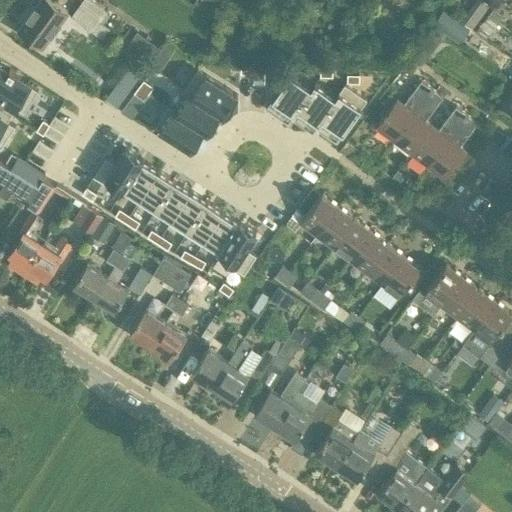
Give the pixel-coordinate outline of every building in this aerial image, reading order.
[(41,47),(67,12),(50,0),(40,0),(19,30),(41,47)] [(92,0),(81,0),(78,6),(109,29),(110,28),(118,34),(126,24),(108,11),(92,0)] [(489,0),(474,0),(462,17),(476,27),(494,3),(489,0)] [(109,29),(78,6),(70,16),(102,39),(109,29)] [(486,16),(497,23),(503,14),(493,7),(486,16)] [(497,23),(486,16),(475,31),(485,39),(497,23)] [(446,35),(434,26),(419,46),(431,54),(446,35)] [(128,46),(150,62),(159,50),(137,34),(128,46)] [(408,63),(403,69),(410,74),(415,68),(416,66),(410,61),(408,63)] [(0,64),(0,105),(12,113),(13,111),(16,106),(24,112),(38,90),(13,73),(15,70),(10,67),(8,70),(0,64)] [(241,65),(241,73),(253,73),(253,65),(241,65)] [(253,65),(253,73),(265,74),(265,66),(253,65)] [(321,68),(320,76),(332,76),(333,68),(321,68)] [(184,89),(188,92),(188,91),(221,112),(220,113),(224,115),(224,114),(237,94),(197,69),(184,89)] [(291,72),(266,107),(288,123),(292,117),(291,117),(312,87),(311,86),(291,72)] [(348,72),(348,80),(360,81),(360,73),(348,72)] [(144,79),(139,85),(149,93),(153,86),(144,79)] [(394,140),(432,89),(421,80),(402,104),(396,100),(376,127),(394,140)] [(312,87),(291,117),(292,117),(313,132),(316,127),(315,126),(337,96),(336,96),(315,81),(311,86),(312,87)] [(342,87),(362,102),(367,96),(347,81),(342,87)] [(139,85),(134,92),(144,99),(149,93),(139,85)] [(126,94),(116,86),(106,99),(116,106),(126,94)] [(443,97),(432,89),(394,140),(411,153),(431,125),(425,121),(443,97)] [(337,96),(315,126),(316,127),(337,141),(362,106),(339,90),(336,96),(337,96)] [(511,90),(501,105),(503,106),(500,110),(510,118),(511,114),(511,90)] [(177,109),(176,110),(204,128),(203,129),(207,132),(208,131),(220,113),(221,112),(188,91),(188,92),(177,109)] [(168,105),(155,125),(191,148),(203,129),(204,128),(176,110),(177,109),(168,104),(168,105)] [(0,146),(1,147),(15,125),(7,120),(12,113),(0,105),(0,146)] [(438,130),(431,125),(411,153),(428,165),(466,114),(455,106),(438,130)] [(466,114),(428,165),(446,179),(466,152),(459,147),(477,122),(466,114)] [(43,119),(36,129),(43,134),(50,124),(43,119)] [(106,156),(94,175),(121,193),(125,188),(124,188),(143,159),(138,155),(126,148),(116,163),(106,156)] [(0,183),(28,201),(39,184),(0,159),(0,183)] [(143,159),(124,188),(125,188),(140,198),(159,169),(143,159)] [(159,169),(140,198),(145,201),(156,209),(175,180),(159,169)] [(28,201),(26,204),(38,211),(54,187),(42,179),(39,184),(28,201)] [(175,180),(156,209),(171,218),(172,219),(191,190),(175,180)] [(86,187),(81,194),(91,201),(96,194),(86,187)] [(322,193),(321,195),(313,189),(292,216),(317,235),(339,206),(322,193)] [(171,218),(169,222),(170,223),(186,233),(207,201),(191,190),(172,219),(171,218)] [(104,214),(84,201),(72,220),(92,233),(104,214)] [(207,201),(186,233),(202,244),(203,244),(205,240),(223,211),(207,201)] [(355,218),(339,206),(317,235),(333,247),(355,218)] [(119,209),(114,216),(125,222),(129,215),(119,209)] [(22,273),(45,238),(34,231),(42,218),(32,211),(21,229),(23,230),(8,254),(13,257),(9,263),(10,266),(22,273)] [(223,211),(205,240),(220,250),(221,250),(240,221),(223,211)] [(129,215),(125,222),(135,229),(139,222),(129,215)] [(114,223),(103,216),(91,235),(102,242),(114,223)] [(371,230),(355,218),(333,247),(349,259),(371,230)] [(220,250),(216,255),(217,256),(244,273),(257,254),(246,247),(256,232),(240,221),(221,250),(220,250)] [(152,228),(147,235),(158,242),(162,235),(152,228)] [(111,245),(122,252),(131,236),(121,230),(111,245)] [(371,230),(349,259),(365,271),(387,242),(371,230)] [(143,239),(134,234),(122,254),(115,265),(123,271),(143,239)] [(162,235),(158,242),(167,248),(172,241),(162,235)] [(56,246),(45,238),(22,273),(35,281),(38,281),(41,275),(46,278),(61,254),(63,256),(71,244),(61,237),(56,246)] [(387,242),(365,271),(382,283),(404,254),(387,242)] [(122,254),(113,248),(106,260),(115,265),(122,254)] [(184,250),(180,257),(191,263),(195,256),(184,250)] [(420,266),(404,254),(382,283),(399,295),(420,266)] [(153,272),(180,289),(190,273),(163,256),(153,272)] [(195,256),(191,263),(201,269),(205,262),(195,256)] [(94,298),(108,276),(87,263),(74,285),(94,298)] [(446,263),(425,292),(420,288),(413,299),(434,315),(442,305),(463,276),(446,263)] [(283,281),(291,271),(283,265),(275,275),(283,281)] [(141,266),(132,279),(144,286),(153,272),(141,266)] [(291,271),(283,281),(290,286),(297,276),(291,271)] [(128,289),(108,276),(94,298),(115,311),(128,289)] [(463,276),(442,305),(458,317),(480,288),(463,276)] [(229,294),(234,288),(224,281),(219,287),(229,294)] [(316,303),(324,293),(307,281),(300,291),(316,303)] [(277,283),(269,296),(284,307),(293,294),(277,283)] [(480,288),(458,317),(474,329),(496,300),(480,288)] [(180,298),(172,292),(165,303),(173,309),(180,298)] [(324,293),(316,303),(324,308),(325,306),(334,313),(340,305),(324,293)] [(180,298),(173,309),(181,314),(189,303),(180,298)] [(463,344),(463,345),(478,356),(490,365),(511,336),(501,328),(511,313),(511,311),(496,300),(474,329),(463,344)] [(150,346),(166,321),(146,308),(130,333),(150,346)] [(350,325),(358,315),(350,310),(343,320),(350,325)] [(358,315),(350,325),(358,331),(366,321),(358,315)] [(166,321),(150,346),(170,359),(186,334),(166,321)] [(401,359),(409,349),(387,332),(379,343),(401,359)] [(288,335),(284,342),(268,366),(280,373),(300,343),(288,335)] [(511,335),(511,336),(490,365),(501,373),(504,368),(511,374),(511,335)] [(231,398),(232,399),(248,374),(258,380),(268,366),(284,342),(277,337),(269,349),(264,349),(261,353),(251,347),(252,345),(243,339),(228,361),(229,361),(213,386),(222,392),(221,396),(227,400),(231,398)] [(426,358),(434,346),(429,342),(420,354),(416,351),(415,353),(409,349),(401,359),(407,364),(409,362),(418,369),(426,358)] [(229,361),(228,361),(208,348),(192,373),(213,386),(229,361)] [(442,370),(426,358),(418,369),(434,381),(442,370)] [(313,434),(314,435),(332,406),(319,397),(317,400),(303,391),(309,382),(311,383),(324,362),(318,359),(306,377),(305,379),(275,426),(285,433),(284,435),(292,440),(293,438),(295,439),(297,436),(307,443),(313,434)] [(271,388),(255,413),(275,426),(305,379),(306,377),(297,371),(281,395),(271,388)] [(375,386),(366,399),(374,405),(383,391),(375,386)] [(488,400),(478,414),(488,422),(496,411),(498,408),(488,400)] [(332,406),(314,435),(323,440),(315,453),(336,466),(358,432),(356,431),(337,418),(341,412),(332,406)] [(511,423),(498,412),(491,422),(496,427),(496,428),(506,435),(511,426),(511,423)] [(469,413),(460,425),(465,429),(474,417),(469,413)] [(358,432),(336,466),(357,479),(363,468),(374,475),(386,454),(387,455),(400,433),(399,433),(369,414),(358,432)] [(386,454),(374,475),(385,482),(377,493),(398,508),(403,502),(416,482),(415,481),(425,466),(403,451),(418,430),(406,422),(399,433),(400,433),(387,455),(386,454)] [(443,478),(437,486),(451,497),(470,472),(470,471),(475,464),(463,456),(458,463),(456,461),(443,478)] [(403,502),(398,508),(403,511),(423,511),(424,511),(440,511),(451,497),(437,486),(443,478),(425,466),(415,481),(416,482),(403,502)] [(473,511),(481,504),(470,495),(455,511),(473,511)]
